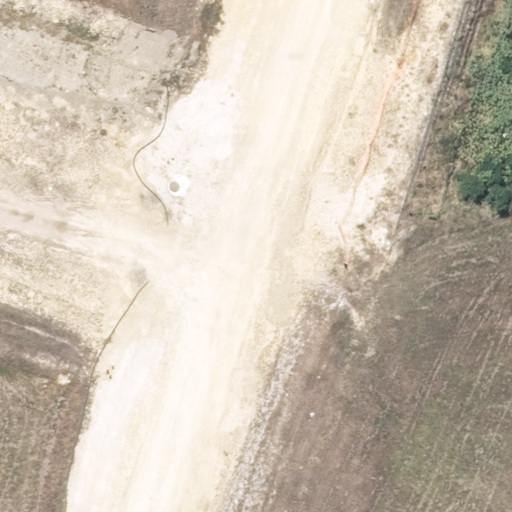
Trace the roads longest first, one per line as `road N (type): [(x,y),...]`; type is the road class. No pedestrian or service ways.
road 1 (unknown): [(102,511),(159,293),(269,0)]
road 2 (unknown): [(0,245),(159,293)]
